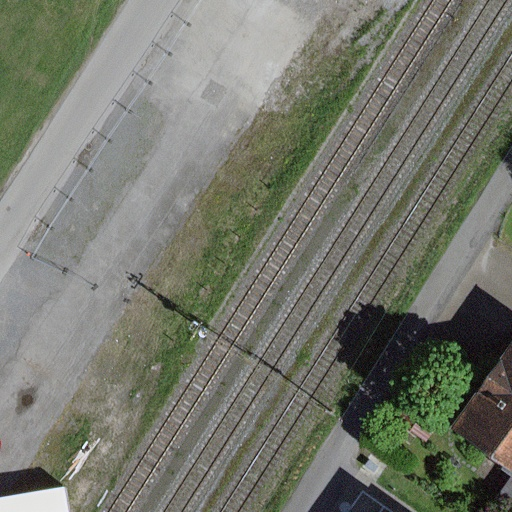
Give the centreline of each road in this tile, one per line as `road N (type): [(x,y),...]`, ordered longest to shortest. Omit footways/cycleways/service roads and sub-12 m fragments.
road 1 (unknown): [(511,226),(327,511)]
road 2 (unclassified): [(150,0),(0,236)]
